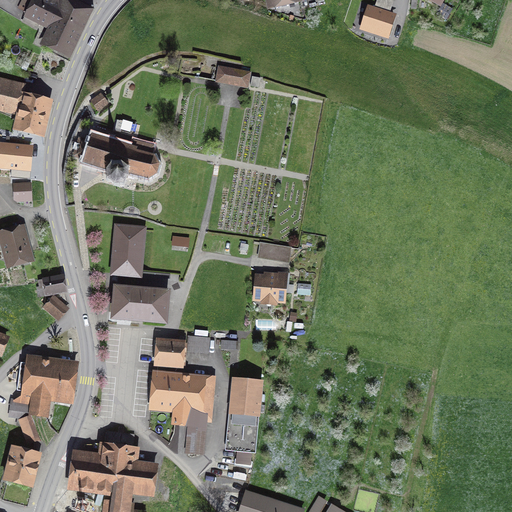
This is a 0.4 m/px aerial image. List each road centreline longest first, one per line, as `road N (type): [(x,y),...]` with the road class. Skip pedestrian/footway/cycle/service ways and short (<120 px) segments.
road 1 (tertiary): [(80,312),(54,210),(52,151),(78,63),(114,0)]
road 2 (tertiary): [(43,511),(86,388),(80,312)]
